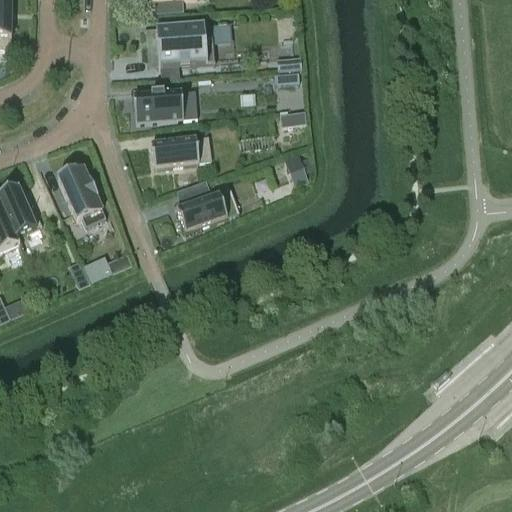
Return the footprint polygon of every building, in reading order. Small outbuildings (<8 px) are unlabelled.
[(0,0),(0,54),(11,55),(11,0),(0,0)] [(154,9),(166,8),(166,6),(197,4),(197,3),(205,3),(204,0),(149,0),(150,7),(154,7),(154,9)] [(155,33),(158,73),(215,69),(213,44),(205,44),(204,30),(155,33)] [(276,64),(277,77),(301,75),(300,63),(276,64)] [(298,79),(274,80),(274,90),(299,89),(298,79)] [(133,101),(135,129),(183,125),(181,97),(163,99),(163,98),(150,99),(151,100),(139,101),(139,100),(133,101)] [(281,133),(306,130),(304,117),(279,120),(281,133)] [(211,167),(208,142),(150,150),(154,174),(211,167)] [(298,160),(285,165),(294,191),(307,187),(298,160)] [(75,175),(57,183),(76,227),(82,224),(86,233),(106,224),(97,203),(98,202),(89,184),(88,184),(83,173),(76,176),(75,175)] [(216,200),(211,185),(177,197),(183,212),(176,215),(184,238),(227,223),(226,222),(238,218),(230,197),(219,201),(218,200),(216,200)] [(0,199),(0,209),(15,243),(16,242),(42,231),(28,201),(23,203),(18,192),(0,199)] [(0,258),(19,250),(16,242),(15,243),(0,209),(0,258)] [(112,280),(107,269),(104,262),(82,272),(90,290),(112,280)] [(68,272),(78,295),(90,290),(80,267),(68,272)] [(0,303),(0,329),(10,325),(0,303)]
